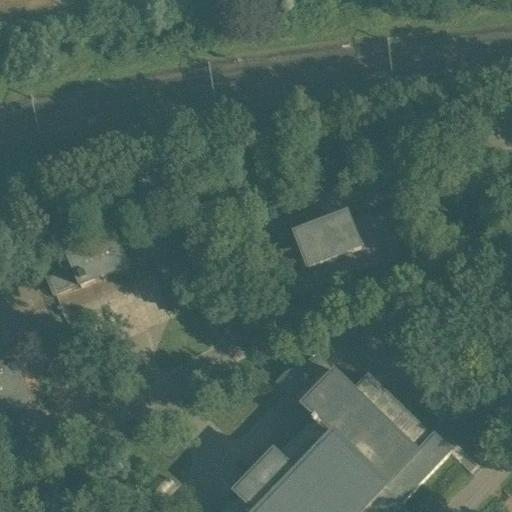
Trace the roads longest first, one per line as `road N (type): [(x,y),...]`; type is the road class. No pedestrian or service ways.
road 1 (unclassified): [(0,463),(293,321),(511,240)]
road 2 (residential): [(0,217),(270,162),(511,136)]
